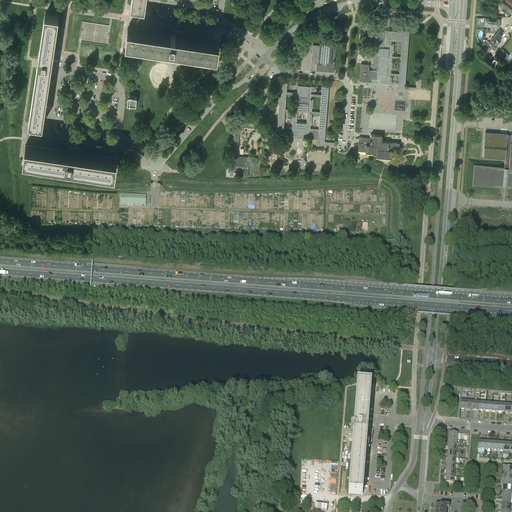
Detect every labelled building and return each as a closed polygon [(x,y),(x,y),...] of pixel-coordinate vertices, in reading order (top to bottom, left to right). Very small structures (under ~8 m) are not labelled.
[(511,9),(502,1),(499,4),(503,7),(501,9),(508,15),(511,9)] [(37,74),(30,123),(41,125),(48,80),(49,73),(50,73),(52,73),(55,74),(55,73),(57,60),(55,59),(52,59),(51,59),(57,16),(55,16),(46,14),(37,74)] [(494,27),(499,27),(500,18),(484,18),(484,26),(490,26),(490,29),(494,30),(494,27)] [(127,28),(126,39),(159,44),(180,47),(217,53),(219,42),(219,40),(210,39),(185,35),(176,34),(176,31),(171,31),(171,30),(171,33),(128,27),(127,28)] [(499,29),(490,40),(496,46),(501,40),(499,38),(503,33),(499,29)] [(373,52),(372,68),(377,68),(376,70),(369,70),(369,64),(361,63),(359,80),(368,81),(368,80),(371,81),(370,81),(391,83),(391,82),(392,77),(390,77),(390,75),(399,76),(398,83),(398,89),(415,90),(415,87),(405,86),(409,34),(409,30),(402,30),(402,31),(391,30),(391,31),(389,30),(388,30),(388,32),(385,32),(385,30),(378,30),(377,47),(378,47),(378,51),(378,52),(373,52)] [(490,47),(491,48),(494,50),(496,48),(485,39),(481,45),(483,50),(488,45),(490,47)] [(334,72),(336,49),(336,47),(332,46),(332,42),(320,41),(319,44),(319,45),(313,45),(311,70),(334,72)] [(504,62),(509,55),(502,49),(497,55),(504,62)] [(491,62),(496,66),(500,62),(495,58),(491,62)] [(311,91),(315,91),(315,86),(311,86),(297,85),(297,92),(286,92),(287,84),(287,82),(280,82),(279,101),(277,127),(276,135),(283,136),(284,128),(292,129),(292,131),(290,131),(290,136),(304,137),(311,138),(318,138),(317,144),(324,145),(329,86),(322,85),(321,94),(316,94),(311,93),(311,91)] [(485,132),(483,157),(504,159),(504,167),(504,168),(508,168),(508,167),(509,167),(509,164),(511,164),(511,131),(511,132),(511,134),(507,134),(507,133),(485,132)] [(359,137),(358,151),(366,152),(365,152),(374,153),(374,152),(376,152),(376,156),(391,158),(392,150),(399,151),(399,142),(382,141),(382,135),(371,134),(370,137),(359,137)] [(237,156),(239,136),(235,136),(232,164),(228,163),(228,172),(240,172),(240,176),(248,177),(249,165),(257,166),(257,157),(237,156)] [(25,145),(24,156),(66,162),(76,164),(115,169),(116,159),(116,158),(82,153),(82,152),(83,147),(69,145),(69,147),(68,150),(68,151),(25,145)] [(474,165),(472,186),(501,188),(503,186),(503,185),(507,185),(506,187),(508,188),(511,188),(511,167),(509,167),(508,167),(508,168),(504,168),(504,167),(474,165)] [(120,205),(146,205),(146,196),(121,195),(120,205)] [(503,212),(478,210),(477,217),(474,218),(473,226),(485,227),(485,223),(511,224),(511,207),(503,207),(503,212)] [(358,385),(350,494),(361,495),(365,443),(371,443),(372,429),(366,429),(369,386),(358,385)]
